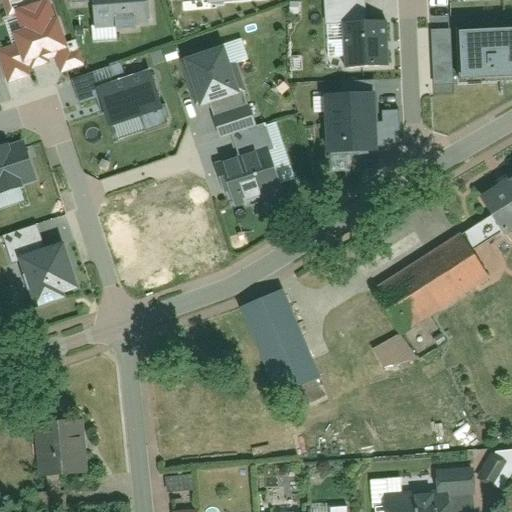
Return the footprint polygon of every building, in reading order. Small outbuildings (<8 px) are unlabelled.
[(92,0),(68,0),(69,11),(93,9),(92,0)] [(92,0),(93,9),(96,40),(150,35),(146,0),(92,0)] [(211,8),(210,0),(186,0),(188,10),(211,8)] [(261,0),(210,0),(211,8),(211,11),(262,7),(261,0)] [(49,7),(16,18),(23,38),(13,41),(17,52),(0,58),(0,68),(4,81),(70,59),(59,27),(56,28),(49,7)] [(383,25),(343,28),(345,73),(385,70),(383,25)] [(511,27),(453,29),(454,80),(454,84),(511,82),(511,27)] [(228,47),(184,60),(200,116),(245,103),(228,47)] [(151,72),(98,88),(112,137),(165,121),(151,72)] [(372,95),(327,98),(331,157),(375,154),(375,147),(401,145),(400,114),(382,116),(382,124),(374,125),(372,95)] [(233,142),(239,161),(271,151),(264,132),(233,142)] [(19,145),(0,151),(0,193),(31,183),(19,145)] [(239,161),(216,170),(226,200),(230,198),(236,214),(287,197),(271,151),(239,161)] [(511,233),(511,183),(462,222),(486,254),(511,233)] [(373,295),(400,331),(486,268),(458,231),(373,295)] [(59,257),(24,269),(37,307),(72,295),(59,257)] [(254,351),(299,338),(285,291),(240,304),(254,351)] [(380,371),(413,358),(403,334),(371,347),(380,371)] [(78,419),(36,423),(41,478),(83,474),(78,419)] [(511,472),(511,452),(496,447),(482,484),(505,492),(511,472)] [(448,511),(447,496),(387,502),(387,511),(448,511)]
